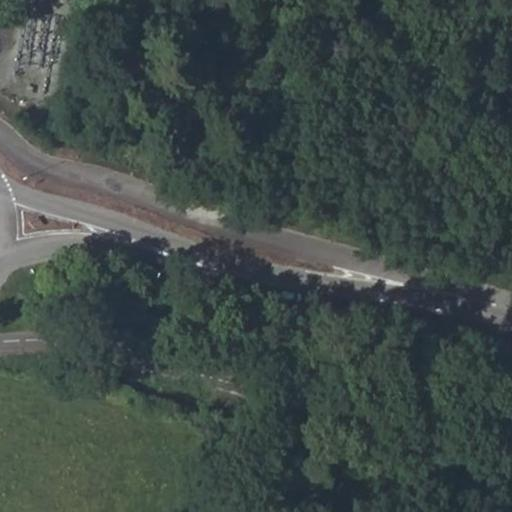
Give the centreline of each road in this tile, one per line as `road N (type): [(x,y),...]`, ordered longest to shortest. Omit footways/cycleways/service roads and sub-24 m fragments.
road 1 (secondary): [(511,330),(164,251)]
road 2 (secondary): [(164,251),(130,228),(0,187)]
road 3 (secondary): [(0,257),(89,243),(164,251)]
